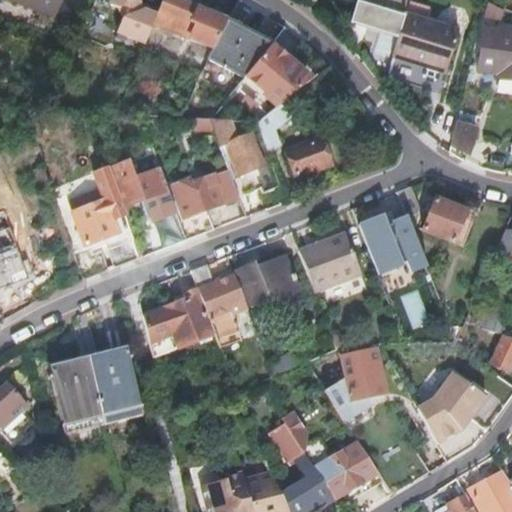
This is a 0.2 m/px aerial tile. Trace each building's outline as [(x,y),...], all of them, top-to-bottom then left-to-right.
[(19,0),(18,6),(55,20),(62,0),(19,0)] [(143,46),(154,17),(142,12),(135,2),(135,0),(110,0),(107,7),(116,10),(120,20),(114,35),(143,46)] [(213,51),(227,23),(168,0),(162,0),(152,27),(213,51)] [(409,0),(356,0),(348,26),(396,41),(404,17),(409,0)] [(142,12),(154,17),(157,10),(135,2),(142,12)] [(404,17),(396,41),(391,59),(423,68),(424,63),(446,70),(457,34),(404,17)] [(269,47),(227,23),(213,51),(207,62),(243,80),(243,79),(261,58),(263,57),(269,47)] [(511,34),(484,31),(479,72),(498,75),(498,78),(511,80),(511,34)] [(261,58),(243,79),(262,95),(274,110),(279,106),(306,85),(286,68),(289,63),(288,62),(269,47),(263,57),(261,58)] [(445,75),(446,70),(424,63),(423,68),(445,75)] [(178,121),(186,103),(167,95),(160,112),(178,121)] [(274,110),(254,125),(263,147),(267,156),(279,147),(272,131),(290,120),(279,106),(274,110)] [(207,122),(178,121),(163,120),(163,126),(177,127),(177,136),(183,136),(191,132),(212,133),(207,122)] [(229,180),(237,198),(244,196),(260,189),(262,194),(265,194),(280,188),(267,156),(263,147),(254,150),(249,136),(236,141),(229,124),(207,122),(212,133),(218,149),(229,180)] [(475,133),(455,126),(449,148),(468,155),(475,133)] [(319,140),(285,153),(295,179),(324,169),(327,162),(319,140)] [(157,167),(154,160),(140,164),(143,172),(157,167)] [(126,165),(107,172),(120,209),(166,193),(159,173),(133,182),(126,165)] [(107,172),(91,177),(97,193),(66,204),(82,249),(116,236),(111,223),(123,218),(120,209),(107,172)] [(182,221),(177,223),(184,243),(204,235),(201,224),(202,220),(200,215),(222,207),(212,177),(188,186),(185,182),(180,183),(180,185),(170,188),(182,221)] [(409,188),(395,194),(405,219),(409,230),(415,228),(415,221),(415,215),(417,210),(409,188)] [(430,207),(429,212),(421,234),(453,245),(465,213),(428,199),(425,206),(430,207)] [(390,225),(393,223),(390,214),(381,218),(386,228),(391,226),(390,225)] [(177,223),(174,215),(147,224),(149,244),(153,255),(184,243),(177,223)] [(409,230),(405,219),(393,223),(390,225),(391,226),(386,228),(381,218),(357,228),(377,278),(401,268),(401,267),(405,265),(409,275),(424,269),(409,230)] [(345,236),(299,254),(314,294),(361,277),(345,236)] [(13,246),(0,250),(0,291),(12,286),(9,278),(24,273),(13,246)] [(254,265),(235,273),(249,309),(269,302),(270,306),(273,305),(278,319),(300,311),(295,296),(298,295),(294,284),(296,283),(294,278),(291,278),(284,259),(256,270),(254,265)] [(213,336),(216,342),(237,333),(229,312),(245,306),(234,278),(214,285),(206,266),(189,272),(196,291),(213,336)] [(483,330),(502,336),(511,301),(511,288),(496,284),(483,330)] [(153,359),(213,336),(196,291),(182,296),(184,302),(143,317),(153,359)] [(216,342),(218,348),(239,340),(237,333),(216,342)] [(511,338),(504,334),(488,366),(506,375),(511,364),(511,338)] [(355,338),(331,339),(335,350),(356,349),(355,338)] [(269,367),(273,377),(292,369),(305,363),(301,353),(269,367)] [(376,353),(337,360),(346,407),(384,400),(376,353)] [(89,365),(106,432),(145,420),(125,354),(89,365)] [(316,358),(305,363),(313,375),(330,403),(340,396),(316,358)] [(305,363),(292,369),(299,381),(313,375),(305,363)] [(70,443),(106,432),(89,365),(50,377),(70,443)] [(431,439),(436,446),(459,433),(484,399),(451,375),(431,402),(414,411),(431,439)] [(0,431),(2,430),(13,442),(35,421),(24,409),(29,405),(7,382),(0,387),(0,431)] [(286,511),(321,511),(322,511),(322,510),(323,509),(333,502),(313,470),(309,464),(302,453),(285,426),(270,435),(289,467),(294,465),(301,476),(300,476),(298,483),(299,484),(282,494),(279,495),(286,511)] [(316,445),(302,453),(309,464),(322,455),(316,445)] [(356,445),(313,470),(333,502),(342,497),(346,504),(371,489),(366,481),(375,476),(356,445)] [(446,463),(436,446),(415,459),(418,463),(426,476),(446,463)] [(419,480),(426,476),(418,463),(411,467),(419,480)] [(479,511),(511,511),(511,491),(510,488),(501,473),(468,492),(479,511)] [(199,511),(248,511),(241,481),(239,474),(222,479),(222,481),(193,488),(199,511)] [(248,511),(286,511),(279,495),(270,474),(241,481),(248,511)] [(472,511),(464,497),(437,511),(472,511)]
